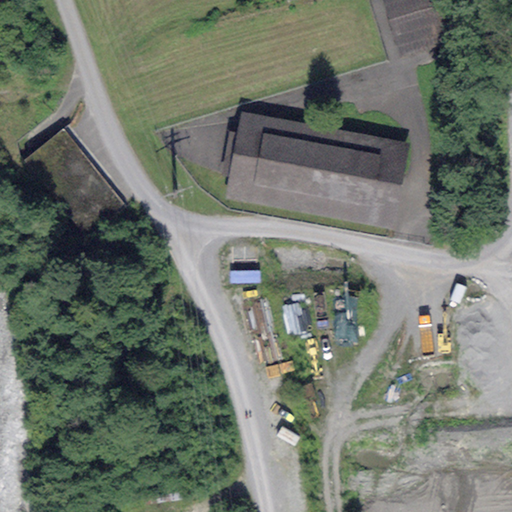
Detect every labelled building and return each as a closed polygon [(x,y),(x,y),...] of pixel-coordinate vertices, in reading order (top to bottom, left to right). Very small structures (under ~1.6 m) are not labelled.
[(384,0),(401,54),(449,40),(437,0),(384,0)] [(419,68),(428,98),(443,93),(434,64),(419,68)] [(379,99),(386,121),(401,116),(394,94),(379,99)] [(246,119),(231,195),(390,224),(404,148),(246,119)] [(24,161),(87,238),(126,207),(63,130),(24,161)] [(232,245),(233,282),(262,281),(261,244),(232,245)]
